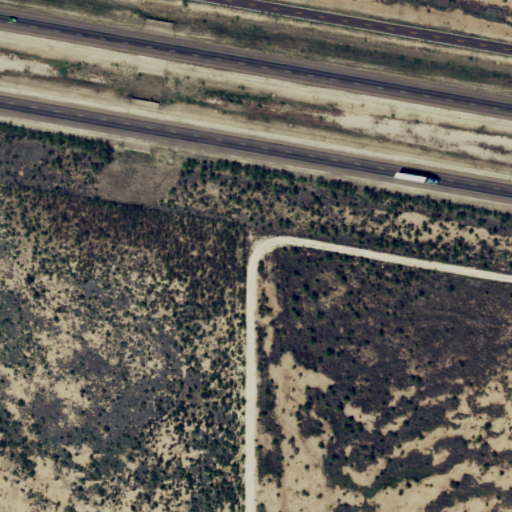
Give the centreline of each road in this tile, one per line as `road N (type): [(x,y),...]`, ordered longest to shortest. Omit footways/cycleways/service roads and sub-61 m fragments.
road 1 (motorway): [(0,106),(511,197)]
road 2 (motorway): [(511,99),(0,10)]
road 3 (tertiary): [(511,44),(249,0)]
